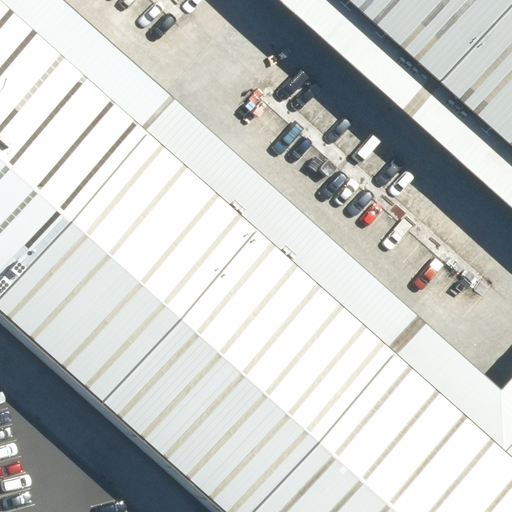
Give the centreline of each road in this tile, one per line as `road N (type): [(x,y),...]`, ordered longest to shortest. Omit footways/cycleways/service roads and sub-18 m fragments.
road 1 (unknown): [(183,86),(445,313),(482,326),(511,293)]
road 2 (unknown): [(511,260),(502,243),(246,25)]
road 3 (unknown): [(83,0),(183,86)]
